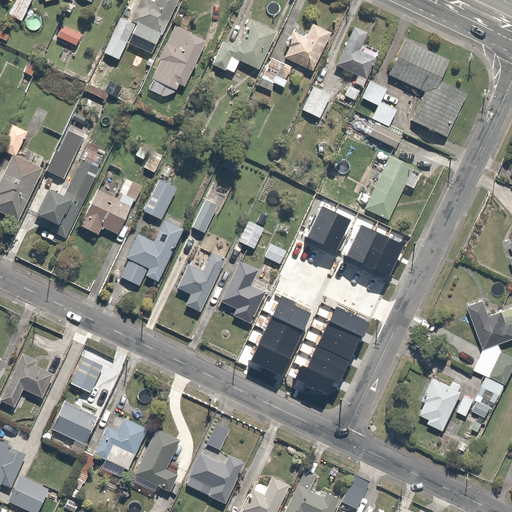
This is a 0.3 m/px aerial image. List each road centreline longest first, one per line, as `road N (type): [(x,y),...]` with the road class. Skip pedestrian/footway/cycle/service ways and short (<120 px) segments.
road 1 (residential): [(343,438),(511,83)]
road 2 (residential): [(0,276),(343,438)]
road 3 (residential): [(343,438),(497,511)]
